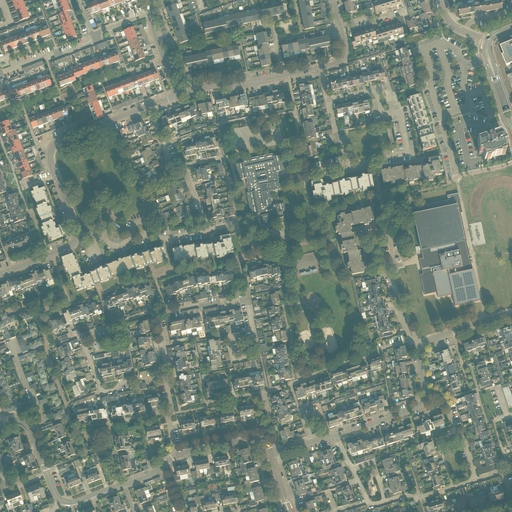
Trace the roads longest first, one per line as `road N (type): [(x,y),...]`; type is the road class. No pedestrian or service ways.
road 1 (residential): [(148,108),(52,146),(49,161),(75,241),(0,274)]
road 2 (residential): [(163,374),(102,390),(81,338),(123,322),(125,337)]
road 3 (residential): [(371,164),(407,154),(399,116),(383,115),(376,92),(327,102)]
road 4 (residential): [(163,374),(157,313),(245,299)]
road 5 (residential): [(245,299),(224,159)]
